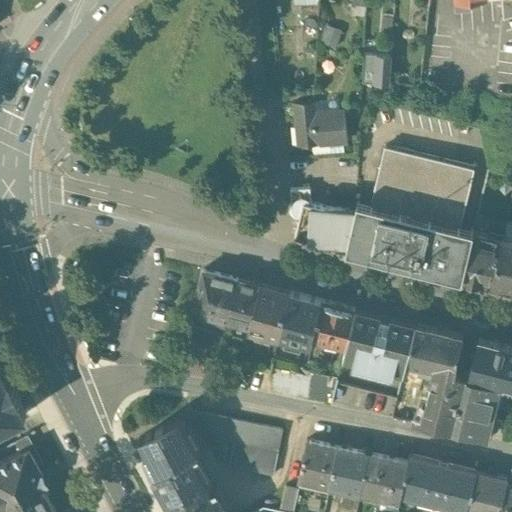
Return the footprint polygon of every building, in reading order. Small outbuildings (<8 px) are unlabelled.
[(511,77),(511,1),(500,0),(492,80),(511,82),(511,77)] [(393,49),(364,47),(363,74),(391,76),(393,49)] [(345,105),(317,108),(316,96),(295,98),(299,141),(348,137),(345,105)] [(475,166),(386,145),(371,204),(358,201),(355,213),(346,248),(370,254),(430,269),(462,276),(474,228),(461,225),(475,166)] [(355,213),(311,202),(310,187),(290,188),(292,208),(292,209),(293,211),(294,212),(296,214),(300,215),(295,236),(346,248),(355,213)] [(502,237),(474,230),(475,228),(474,228),(462,276),(491,284),(503,235),(502,237)] [(511,237),(503,235),(491,284),(511,288),(511,237)] [(237,279),(202,270),(191,313),(208,317),(207,320),(225,325),(237,279)] [(260,285),(237,279),(225,325),(226,325),(227,322),(249,328),(260,285)] [(289,292),(260,285),(249,328),(248,331),(279,339),(289,292)] [(355,309),(321,300),(321,301),(311,339),(345,348),(355,310),(355,309)] [(414,325),(355,310),(345,348),(342,359),(403,374),(406,364),(416,325),(416,324),(415,324),(414,325)] [(431,328),(416,325),(406,364),(419,367),(417,373),(433,377),(423,418),(414,416),(413,423),(448,430),(452,415),(453,415),(463,375),(454,372),(463,337),(462,336),(463,336),(447,332),(431,328)] [(478,340),(469,376),(463,375),(453,415),(452,415),(448,430),(485,438),(485,437),(490,416),(497,386),(511,390),(511,347),(509,347),(509,346),(495,343),(494,343),(479,340),(478,340)] [(342,359),(331,403),(392,418),(403,374),(342,359)] [(0,426),(8,423),(25,414),(26,413),(19,399),(22,397),(12,377),(9,379),(0,362),(0,426)] [(283,429),(192,411),(203,437),(233,443),(278,453),(283,429)] [(35,431),(25,414),(8,423),(17,441),(27,435),(35,431)] [(158,471),(195,456),(200,453),(180,415),(139,437),(158,471)] [(507,421),(490,416),(485,437),(502,441),(507,421)] [(17,441),(15,442),(20,452),(21,454),(34,447),(27,435),(17,441)] [(338,446),(307,440),(299,480),(330,486),(338,446)] [(278,453),(233,443),(228,465),(274,474),(278,453)] [(368,452),(338,446),(330,486),(360,493),(368,452)] [(20,452),(0,463),(0,508),(46,483),(36,465),(42,462),(34,447),(21,454),(20,452)] [(408,460),(368,452),(360,493),(400,500),(401,496),(408,460)] [(475,471),(409,454),(408,460),(401,496),(465,511),(475,471)] [(172,509),(212,488),(195,456),(158,471),(153,474),(172,509)] [(508,479),(475,471),(465,511),(466,511),(511,511),(511,486),(506,486),(508,479)] [(46,483),(0,508),(0,511),(55,511),(51,502),(52,502),(54,501),(54,499),(50,491),(49,490),(47,489),(44,491),(42,486),(47,483),(46,483)] [(212,488),(172,509),(173,511),(224,511),(214,491),(219,489),(217,485),(212,488)] [(293,511),(298,489),(285,486),(279,511),(282,511),(293,511)]
